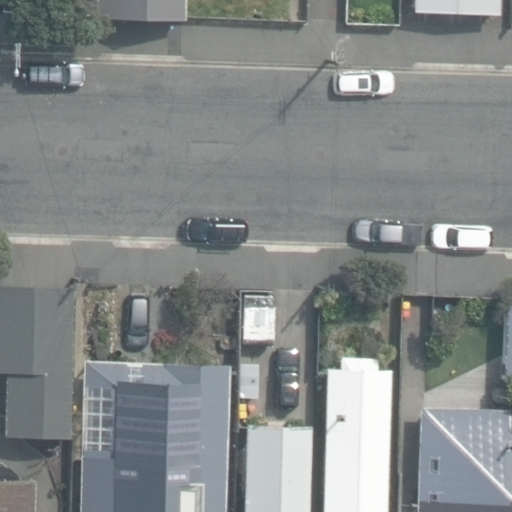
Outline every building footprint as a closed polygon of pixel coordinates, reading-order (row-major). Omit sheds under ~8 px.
[(143,0),(143,15),(186,17),(186,0),(143,0)] [(411,0),(412,10),(494,12),(494,0),(411,0)] [(68,436),(70,286),(0,284),(0,371),(2,371),(1,435),(68,436)] [(501,379),(511,378),(511,299),(503,299),(501,379)] [(221,511),(228,364),(82,357),(75,511),(221,511)] [(320,511),(381,511),(386,367),(324,366),(320,511)] [(511,511),(511,428),(507,428),(507,408),(417,406),(415,511),(511,511)] [(305,511),(308,422),(243,420),(240,511),(242,511),(241,511),(305,511)] [(0,474),(0,511),(33,511),(35,476),(0,474)]
